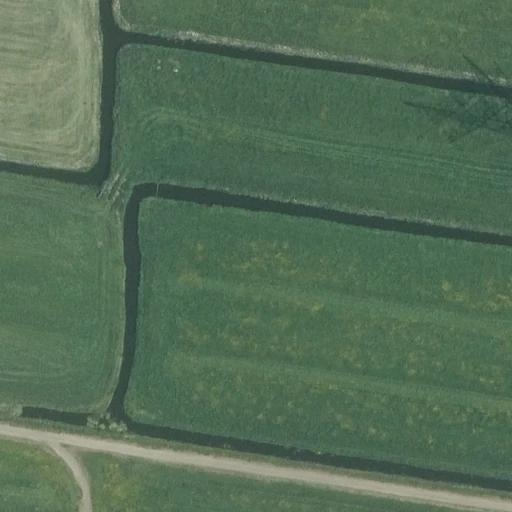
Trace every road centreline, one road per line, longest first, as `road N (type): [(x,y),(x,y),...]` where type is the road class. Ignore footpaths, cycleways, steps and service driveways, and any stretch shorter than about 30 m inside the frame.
road 1 (track): [(511,509),(43,437)]
road 2 (track): [(84,511),(86,491),(67,456),(43,437),(0,431)]
